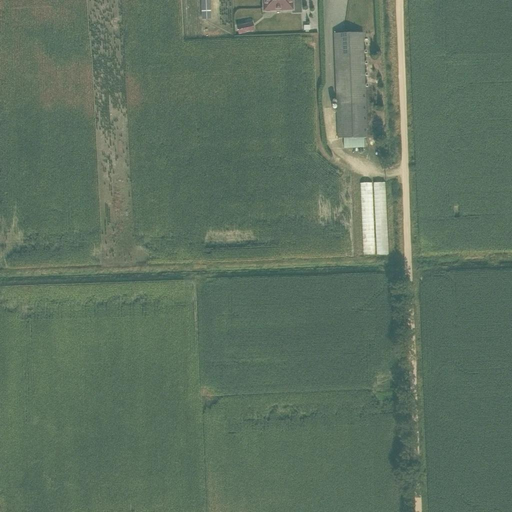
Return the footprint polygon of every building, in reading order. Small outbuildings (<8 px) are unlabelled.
[(209,0),(201,0),(202,19),(210,19),(209,0)] [(262,0),(263,8),(273,8),(274,11),(293,10),(292,0),(262,0)] [(236,26),(238,35),(246,33),(244,24),(236,26)] [(366,137),(363,33),(334,34),(337,138),(366,137)] [(360,182),(362,255),(388,254),(385,181),(360,182)]
